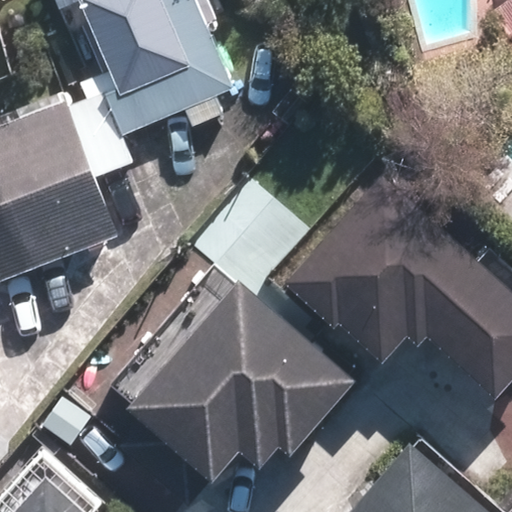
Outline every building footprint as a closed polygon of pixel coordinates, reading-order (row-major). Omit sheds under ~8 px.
[(0,282),(109,242),(87,184),(123,170),(112,141),(176,117),(183,135),(218,122),(211,104),(229,97),(192,0),(69,0),(64,2),(97,89),(0,124),(0,282)] [(511,0),(505,0),(484,16),(511,52),(511,0)] [(368,186),(266,294),(358,379),(399,336),(476,408),(511,370),(511,288),(476,255),(460,273),(368,186)] [(225,287),(109,420),(125,434),(110,452),(178,511),(222,462),(244,482),(265,457),(275,466),(342,389),(225,287)] [(61,392),(28,422),(61,458),(93,428),(61,392)] [(481,511),(398,443),(339,511),(481,511)] [(90,511),(92,510),(31,457),(0,491),(0,511),(90,511)]
